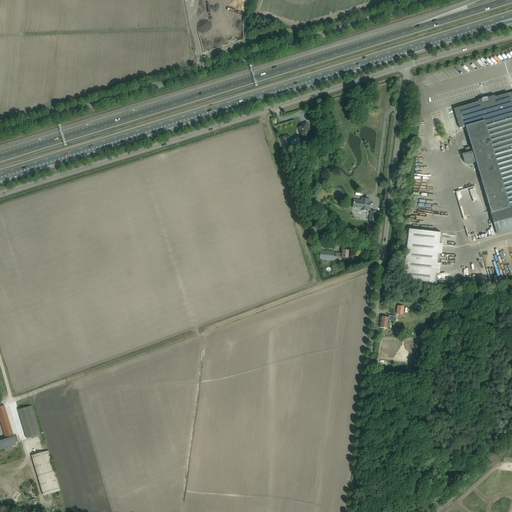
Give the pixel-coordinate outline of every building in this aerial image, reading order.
[(511,92),(495,97),(494,96),(478,101),(477,102),(477,101),(476,101),(477,102),(454,109),(459,129),(465,127),(471,147),(465,148),(466,153),(462,155),(464,162),(468,165),(475,162),(491,214),(490,214),(496,234),(501,233),(511,229),(511,92)] [(303,127),(296,128),(296,129),(299,128),(302,139),(310,137),(306,123),(302,124),(303,127)] [(279,138),(283,150),(289,148),(287,140),(290,139),(289,135),(286,136),(279,138)] [(354,200),(353,205),(353,209),(368,211),(368,210),(369,210),(370,202),(369,202),(369,200),(365,199),(365,202),(354,200)] [(321,233),(318,226),(308,229),(311,237),(321,233)] [(442,234),(406,229),(400,281),(436,285),(442,234)] [(334,252),(320,250),(319,259),(333,261),(334,252)] [(335,253),(335,257),(348,258),(348,251),(342,250),(342,253),(335,253)] [(380,328),(387,329),(388,326),(388,320),(395,321),(396,317),(389,316),(389,318),(386,318),(381,317),(380,328)] [(4,406),(0,407),(0,419),(3,430),(11,427),(4,406)] [(40,435),(31,406),(18,410),(26,439),(40,435)] [(0,450),(16,445),(16,443),(18,442),(16,436),(14,437),(6,439),(0,441),(0,450)] [(44,496),(60,491),(48,451),(32,456),(44,496)]
